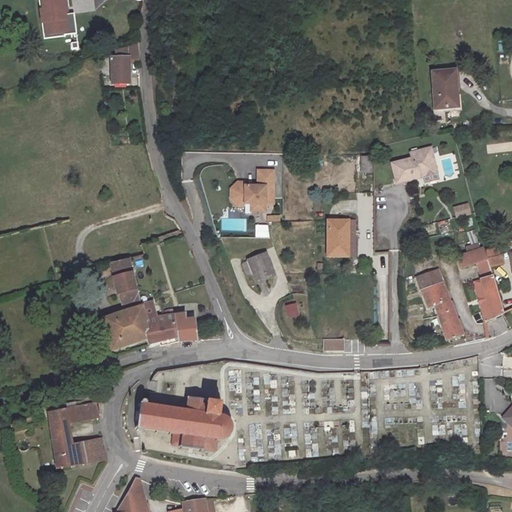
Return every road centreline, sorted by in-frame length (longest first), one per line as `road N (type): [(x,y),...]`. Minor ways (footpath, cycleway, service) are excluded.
road 1 (unclassified): [(127,459),(250,484),(451,473),(511,483)]
road 2 (unclassified): [(157,0),(145,62),(161,163),(237,347)]
road 3 (unclassified): [(511,335),(394,361),(323,361),(237,347)]
road 4 (unclassified): [(180,355),(154,353),(0,402)]
road 5 (unclassified): [(180,355),(135,373),(115,397),(112,428),(127,459)]
